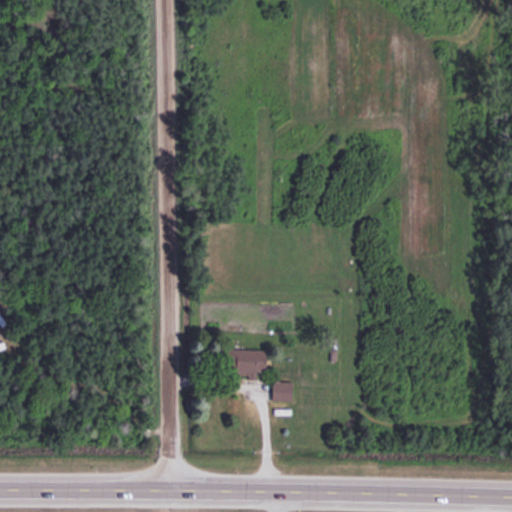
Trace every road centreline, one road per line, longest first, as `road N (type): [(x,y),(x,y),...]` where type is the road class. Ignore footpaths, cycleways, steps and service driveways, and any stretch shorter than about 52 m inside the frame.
road 1 (primary): [(0,486),(511,492)]
road 2 (residential): [(168,485),(161,0)]
